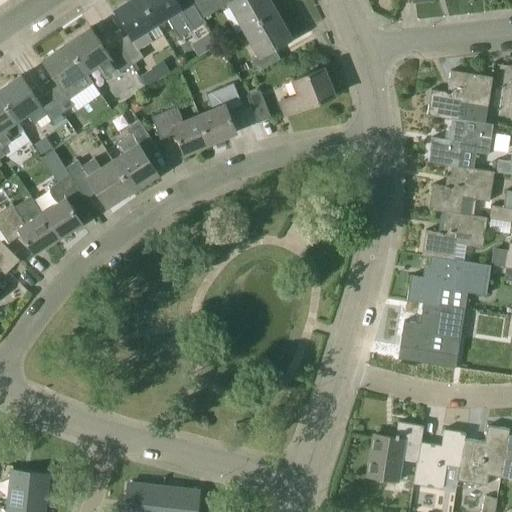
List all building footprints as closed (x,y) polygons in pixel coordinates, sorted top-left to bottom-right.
[(147,32),(157,26),(141,0),(128,0),(113,10),(128,35),(117,42),(118,44),(117,44),(131,65),(143,57),(138,49),(152,40),(147,32)] [(202,19),(195,7),(190,0),(185,0),(179,4),(176,0),(141,0),(157,26),(169,19),(179,38),(205,22),(203,19),(202,19)] [(218,0),(206,0),(195,7),(202,19),(203,19),(223,7),(218,0)] [(269,0),(231,0),(227,3),(243,31),(276,12),(269,0)] [(274,48),(291,38),(276,12),(243,31),(257,57),(252,60),(259,71),(280,58),(274,48)] [(107,51),(102,43),(90,27),(65,45),(86,75),(97,67),(108,82),(131,65),(117,44),(107,51)] [(211,33),(203,37),(210,50),(218,45),(211,33)] [(76,82),(86,75),(65,45),(42,61),(58,85),(48,92),(62,113),(73,105),(74,106),(87,97),(76,82)] [(296,94),(280,100),(286,115),(334,96),(323,68),(291,81),(296,94)] [(158,80),(151,69),(140,76),(147,87),(158,80)] [(487,107),(492,76),(450,70),(447,91),(431,89),(427,115),(451,119),(459,120),(459,119),(461,103),(487,107)] [(38,99),(32,91),(21,75),(0,89),(0,97),(17,123),(18,122),(28,115),(34,124),(47,115),(51,121),(52,120),(60,114),(62,113),(48,92),(38,99)] [(236,132),(227,111),(242,105),(234,83),(206,94),(211,108),(198,113),(210,143),(236,132)] [(247,96),(258,123),(271,118),(259,90),(247,96)] [(128,103),(134,113),(145,107),(139,96),(128,103)] [(0,158),(5,155),(4,153),(15,146),(11,141),(14,139),(13,137),(24,130),(18,122),(17,123),(0,97),(0,158)] [(210,143),(198,113),(182,120),(177,107),(152,117),(161,139),(175,133),(184,153),(210,143)] [(60,114),(52,120),(54,123),(55,125),(64,119),(60,114)] [(493,125),(459,119),(459,120),(451,119),(448,139),(432,137),(428,162),(444,165),(444,164),(452,165),(471,168),(474,152),(488,154),(493,125)] [(157,174),(141,149),(153,141),(139,120),(127,129),(131,135),(119,142),(124,151),(111,159),(132,190),(157,174)] [(511,154),(511,161),(498,159),(496,172),(511,174),(511,154)] [(107,206),(132,190),(111,159),(100,166),(95,158),(82,166),(78,160),(65,168),(70,176),(79,189),(79,188),(90,181),(107,206)] [(471,168),(452,165),(449,185),(433,184),(429,209),(445,212),(470,216),(470,215),(472,199),(489,201),(494,172),(471,168)] [(58,202),(41,213),(57,238),(81,223),(69,204),(84,195),(79,188),(79,189),(70,176),(65,168),(65,167),(54,173),(60,182),(49,189),(58,202)] [(503,207),(511,208),(511,191),(506,191),(503,207)] [(0,238),(7,245),(23,236),(34,253),(57,238),(41,213),(30,196),(14,206),(12,204),(0,212),(0,238)] [(511,208),(503,207),(496,206),(490,205),(489,218),(511,221),(511,208)] [(486,217),(470,215),(470,216),(445,212),(442,232),(425,230),(422,255),(430,257),(453,259),(455,243),(481,247),(486,217)] [(292,223),(280,244),(301,256),(313,235),(292,223)] [(20,260),(5,246),(2,242),(0,244),(0,270),(1,270),(5,275),(20,260)] [(491,265),(505,268),(508,250),(493,248),(491,265)] [(490,265),(453,259),(430,257),(426,277),(411,275),(407,300),(423,303),(423,302),(438,305),(438,304),(441,287),(486,295),(490,265)] [(465,308),(438,304),(438,305),(423,302),(423,303),(420,323),(403,321),(399,346),(418,349),(416,361),(455,367),(457,355),(431,350),(434,334),(460,338),(465,308)] [(395,437),(374,434),(366,480),(395,485),(395,481),(399,482),(402,467),(413,468),(414,461),(417,461),(421,442),(423,426),(398,421),(395,437)] [(501,477),(508,435),(509,429),(487,425),(485,441),(464,438),(459,468),(457,480),(486,485),(488,474),(501,477)] [(465,432),(443,428),(441,445),(421,442),(417,461),(413,484),(442,489),(446,465),(459,468),(464,438),(465,432)] [(511,435),(508,435),(501,477),(511,478),(511,435)] [(8,506),(44,509),(48,474),(12,470),(8,506)] [(160,511),(163,487),(128,483),(124,511),(160,511)] [(163,487),(160,511),(196,511),(199,491),(163,487)] [(494,511),(496,504),(497,499),(484,497),(481,511),(494,511)]
